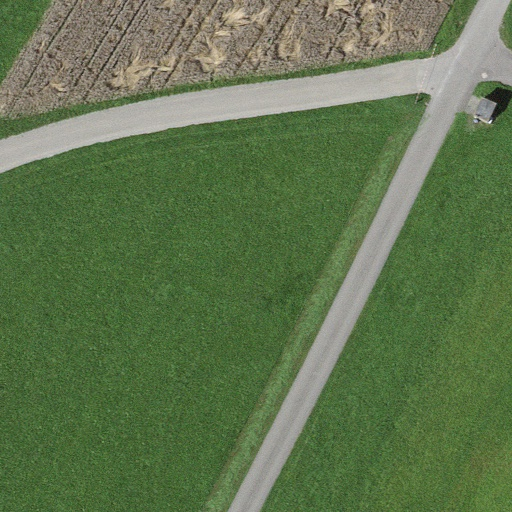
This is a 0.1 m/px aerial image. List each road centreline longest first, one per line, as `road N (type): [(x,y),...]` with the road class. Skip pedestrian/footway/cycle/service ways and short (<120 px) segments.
road 1 (unclassified): [(503,0),(248,511)]
road 2 (track): [(0,164),(81,132),(468,64)]
